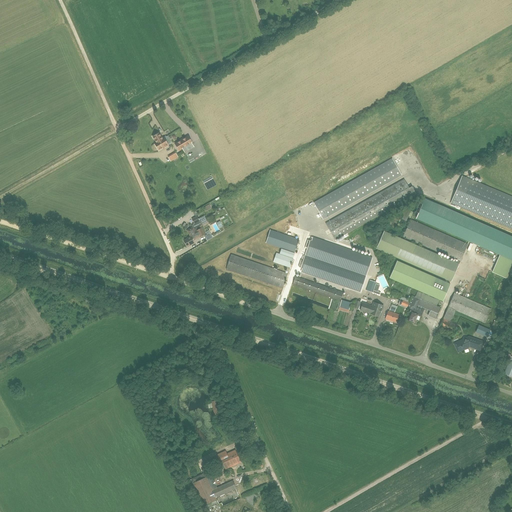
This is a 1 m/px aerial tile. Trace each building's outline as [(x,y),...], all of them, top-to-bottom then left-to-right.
[(167,136),(162,139),(159,133),(153,137),(156,143),(155,143),(159,150),(163,147),(164,148),(168,145),(171,143),(167,136)] [(188,136),(178,142),(175,144),(179,151),(192,143),(188,136)] [(172,162),(179,158),(177,153),(169,158),(172,162)] [(323,219),(401,175),(392,158),(314,202),(323,219)] [(511,228),(511,197),(462,176),(451,203),(511,228)] [(412,187),(409,188),(404,180),(326,224),(335,240),(416,194),(412,187)] [(511,235),(425,199),(416,219),(511,258),(511,235)] [(200,221),(201,222),(206,219),(204,216),(198,219),(197,217),(192,219),(194,224),(200,221)] [(457,266),(467,244),(410,219),(403,236),(455,259),(454,262),(384,231),(376,248),(451,281),(457,266)] [(215,232),(224,227),(221,221),(212,226),(215,232)] [(196,233),(195,231),(193,227),(187,230),(190,237),(196,233)] [(190,237),(186,239),(187,239),(184,241),(187,246),(189,245),(190,246),(195,243),(193,241),(199,238),(205,235),(201,228),(195,231),(196,233),(190,237)] [(212,237),(209,229),(205,231),(207,234),(204,235),(206,240),(212,237)] [(266,243),(281,249),(280,254),(276,253),(273,262),(290,268),(294,253),(295,253),(299,239),(270,230),(266,243)] [(310,241),(308,240),(305,248),(307,249),(305,255),(366,276),(372,258),(313,237),(313,238),(311,237),(310,241)] [(283,288),(288,274),(231,254),(226,269),(283,288)] [(302,260),(301,264),(317,270),(318,266),(302,260)] [(442,301),(450,284),(397,260),(389,278),(442,301)] [(385,275),(380,276),(384,289),(390,287),(385,275)] [(341,300),(343,292),(295,276),(293,284),(341,300)] [(372,293),(376,282),(369,280),(366,290),(372,293)] [(440,327),(454,333),(457,325),(450,322),(455,310),(485,323),(490,309),(455,293),(440,327)] [(407,307),(411,309),(410,312),(411,312),(409,317),(410,317),(408,320),(414,322),(415,319),(416,320),(418,315),(421,316),(422,312),(415,309),(417,305),(419,299),(415,297),(412,296),(407,307)] [(420,299),(419,299),(417,305),(430,310),(428,315),(436,319),(440,308),(420,299)] [(348,313),(351,303),(341,300),(341,302),(339,301),(337,308),(339,309),(338,310),(348,313)] [(397,300),(395,307),(391,320),(399,323),(403,311),(406,303),(397,300)] [(363,303),(360,310),(371,314),(378,317),(380,312),(381,312),(383,306),(373,302),(372,306),(363,303)] [(490,330),(479,325),(476,332),(487,337),(490,330)] [(480,350),(483,342),(476,340),(475,341),(469,338),(468,339),(464,337),(462,341),(455,345),(458,352),(469,346),(480,350)] [(215,416),(221,414),(218,401),(212,402),(215,416)] [(221,463),(223,462),(226,469),(240,462),(235,450),(227,454),(226,451),(217,455),(221,463)] [(206,477),(204,478),(193,483),(191,479),(188,481),(200,507),(217,499),(216,497),(236,488),(232,481),(212,490),(206,477)]
